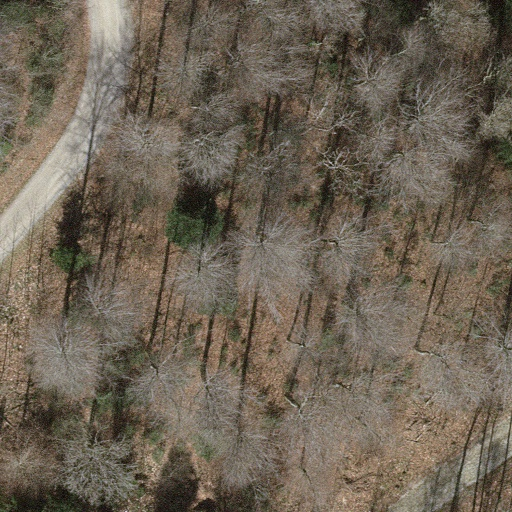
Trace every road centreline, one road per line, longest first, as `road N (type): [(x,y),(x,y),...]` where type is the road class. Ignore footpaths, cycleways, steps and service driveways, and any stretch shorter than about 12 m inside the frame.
road 1 (track): [(107,0),(102,87),(0,254)]
road 2 (track): [(511,432),(418,511)]
